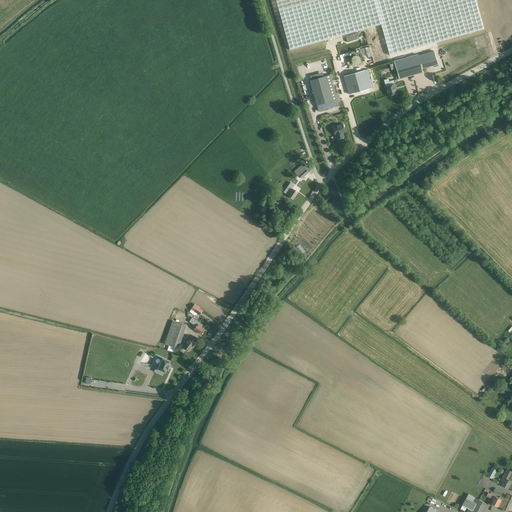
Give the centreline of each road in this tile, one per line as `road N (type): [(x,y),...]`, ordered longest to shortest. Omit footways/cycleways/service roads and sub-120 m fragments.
road 1 (unclassified): [(108,511),(154,420),(320,185)]
road 2 (unclassified): [(320,185),(398,114),(511,50)]
road 3 (unclassified): [(260,0),(320,185)]
